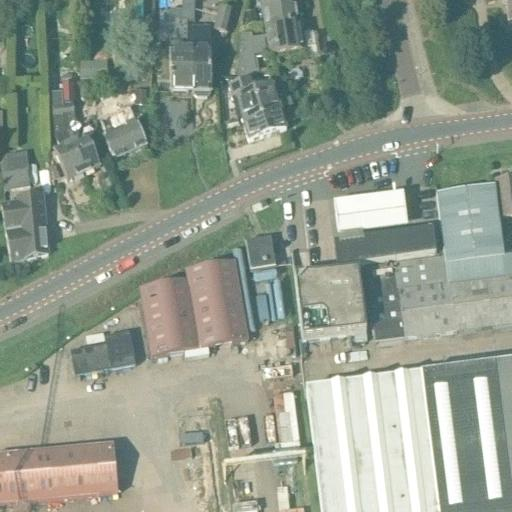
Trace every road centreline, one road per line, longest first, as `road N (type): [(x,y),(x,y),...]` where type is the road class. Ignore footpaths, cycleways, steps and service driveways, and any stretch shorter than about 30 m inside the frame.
road 1 (tertiary): [(0,312),(233,193),(419,133)]
road 2 (residential): [(304,371),(511,349)]
road 3 (unknown): [(64,178),(63,213),(81,229),(183,218)]
road 4 (residential): [(419,133),(386,0)]
